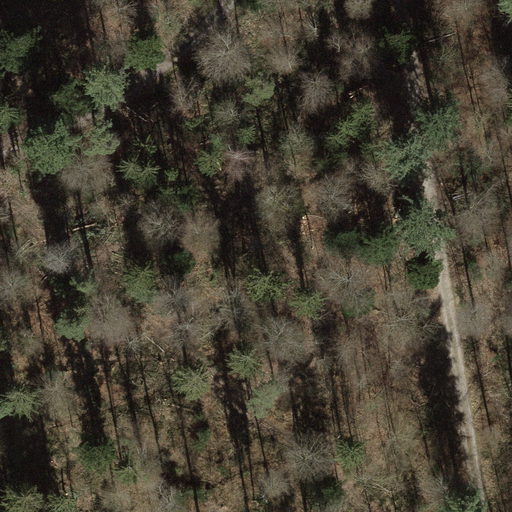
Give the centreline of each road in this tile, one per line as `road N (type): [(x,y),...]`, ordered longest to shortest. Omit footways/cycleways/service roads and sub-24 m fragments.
road 1 (track): [(481,511),(403,0)]
road 2 (track): [(231,0),(198,40),(76,125),(0,150)]
